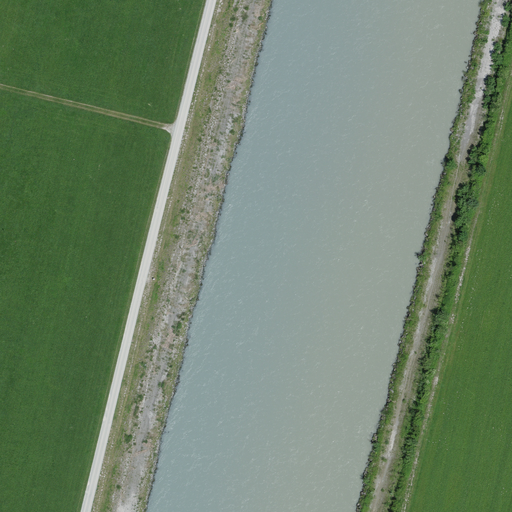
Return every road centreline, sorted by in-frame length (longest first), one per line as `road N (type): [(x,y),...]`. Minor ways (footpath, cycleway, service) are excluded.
road 1 (track): [(211,0),(87,511)]
road 2 (track): [(0,87),(179,130)]
